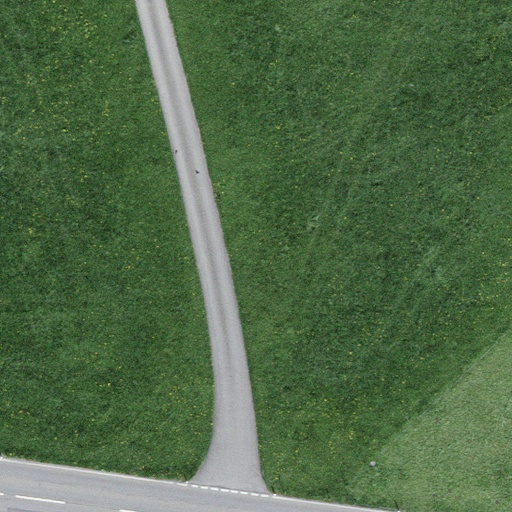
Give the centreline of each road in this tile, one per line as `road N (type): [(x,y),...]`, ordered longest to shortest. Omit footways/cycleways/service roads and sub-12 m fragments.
road 1 (residential): [(228,511),(236,420),(229,351),(149,0)]
road 2 (primary): [(0,493),(130,511)]
